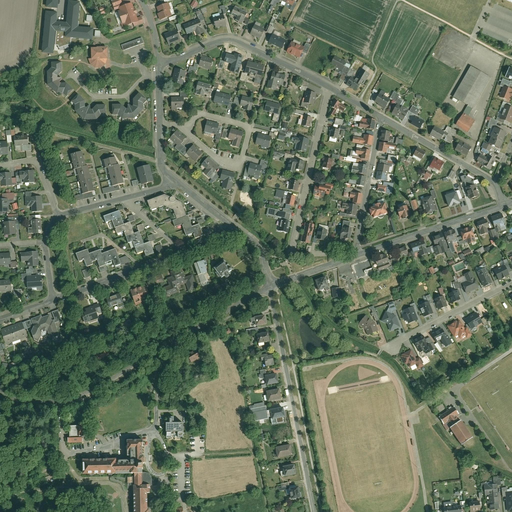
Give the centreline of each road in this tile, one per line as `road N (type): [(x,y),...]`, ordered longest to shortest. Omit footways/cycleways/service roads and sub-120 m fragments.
road 1 (residential): [(170,345),(155,426),(64,453),(63,399)]
road 2 (residential): [(269,285),(313,511)]
road 3 (residential): [(349,257),(292,248),(329,86)]
road 4 (residential): [(158,64),(231,40),(329,86)]
road 5 (residential): [(185,128),(213,156),(241,165),(246,125),(194,117)]
road 6 (residential): [(504,205),(355,255)]
road 7 (residential): [(184,247),(51,296)]
road 8 (residential): [(355,255),(379,116)]
road 9 (residential): [(387,347),(511,282)]
road 10 (residential): [(379,116),(494,181)]
road 11 (unclassified): [(63,399),(170,345)]
